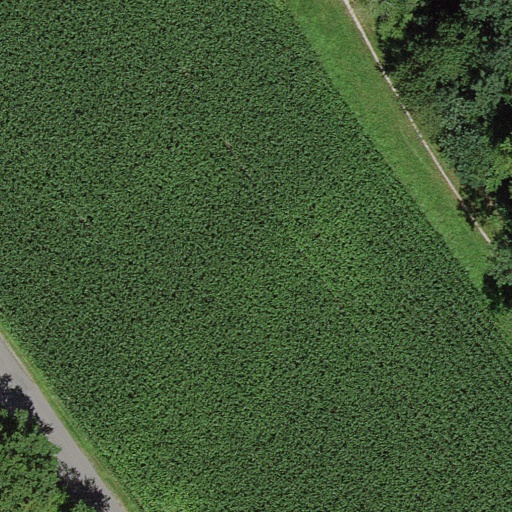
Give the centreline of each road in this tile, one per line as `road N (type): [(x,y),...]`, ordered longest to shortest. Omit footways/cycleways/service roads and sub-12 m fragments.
road 1 (track): [(348,0),(511,271)]
road 2 (residential): [(0,381),(92,511)]
